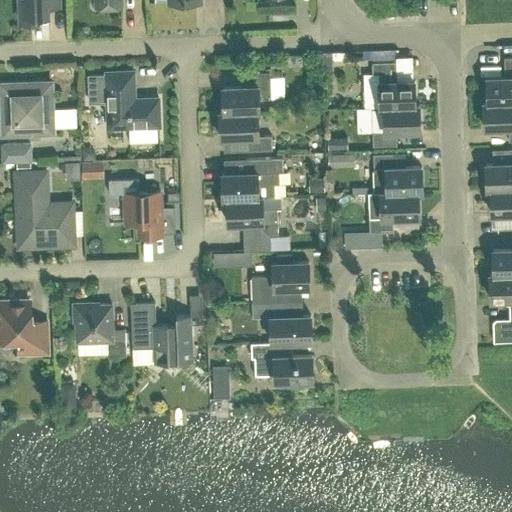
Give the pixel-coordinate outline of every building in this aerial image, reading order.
[(58,0),(19,0),(21,21),(48,20),(47,6),(59,6),(58,0)] [(504,76),(486,77),(487,101),(511,100),(511,55),(504,56),(504,76)] [(379,106),(383,106),(383,105),(415,104),(415,103),(414,79),(397,80),(396,60),(372,61),(372,72),(363,73),(365,106),(371,106),(379,106)] [(106,70),(106,74),(87,75),(88,102),(107,101),(108,126),(160,124),(159,96),(135,97),(134,69),(106,70)] [(259,97),(271,97),(270,70),(246,71),(246,85),(222,86),(223,110),(223,111),(258,110),(259,110),(259,97)] [(0,82),(2,134),(54,132),(52,80),(0,82)] [(487,101),(483,101),(483,102),(484,127),(508,126),(509,140),(511,139),(511,100),(487,101)] [(383,105),(383,106),(379,106),(371,106),(373,145),(397,144),(396,130),(420,129),(419,103),(415,103),(415,104),(383,105)] [(259,134),(258,110),(223,111),(223,110),(219,111),(220,136),(247,135),(248,149),(272,148),(271,134),(259,134)] [(329,148),(348,147),(347,136),(328,137),(329,148)] [(2,161),(32,160),(31,141),(2,143),(2,161)] [(485,163),(486,188),(490,188),(490,187),(511,186),(511,147),(511,148),(511,162),(485,163)] [(397,152),(373,153),(373,167),(374,191),(380,191),(386,190),(386,191),(418,190),(418,191),(422,190),(421,165),(397,166),(397,152)] [(222,172),(222,197),(222,198),(226,198),(226,197),(259,196),(259,195),(274,195),(274,183),(283,182),(282,156),(245,157),(246,171),(222,172)] [(95,159),(82,159),(83,160),(81,160),(81,174),(81,177),(103,176),(104,173),(113,172),(113,160),(103,161),(103,159),(95,159)] [(17,208),(20,208),(21,241),(60,240),(60,235),(71,234),(70,205),(48,206),(46,170),(15,171),(17,208)] [(138,177),(108,178),(109,193),(124,192),(125,221),(138,221),(139,235),(162,234),(160,190),(139,190),(138,177)] [(511,186),(490,187),(490,188),(491,212),(511,211),(511,186)] [(179,190),(167,191),(168,199),(180,198),(179,190)] [(374,191),(368,191),(369,231),(381,230),(393,230),(393,216),(419,215),(418,191),(418,190),(386,191),(386,190),(380,191),(374,191)] [(227,222),(251,221),(252,235),(278,234),(277,208),(281,208),(280,194),(274,195),(259,195),(259,196),(226,197),(226,198),(227,222)] [(369,231),(369,230),(370,244),(381,244),(381,230),(369,231)] [(511,247),(493,248),(493,273),(511,272),(511,247)] [(237,250),(225,250),(226,262),(238,262),(237,250)] [(273,274),(251,275),(252,301),(262,301),(284,300),(286,300),(286,286),(310,285),(309,260),(293,260),(292,252),(275,253),(276,261),(273,261),(273,274)] [(245,287),(244,267),(232,268),(233,288),(245,287)] [(511,272),(493,273),(489,273),(490,299),(509,298),(509,318),(511,318),(511,272)] [(48,351),(47,319),(31,320),(31,301),(23,301),(23,298),(11,299),(11,302),(0,302),(0,340),(18,340),(18,352),(48,351)] [(284,314),(284,300),(262,301),(252,301),(252,316),(270,315),(271,341),(285,340),(311,339),(311,313),(284,314)] [(90,301),(73,301),(73,320),(75,320),(76,341),(108,340),(108,354),(126,353),(125,327),(113,327),(112,302),(90,303),(90,301)] [(191,323),(203,323),(202,313),(176,314),(177,325),(168,325),(168,323),(156,323),(155,301),(131,302),(133,347),(154,346),(155,361),(193,360),(191,323)] [(313,379),(312,353),(286,354),(285,340),(271,341),(251,341),(251,356),(254,356),(255,373),(274,373),(274,380),(313,379)] [(231,381),(215,381),(216,397),(231,396),(231,381)] [(77,406),(76,388),(72,384),(64,384),(65,406),(77,406)]
